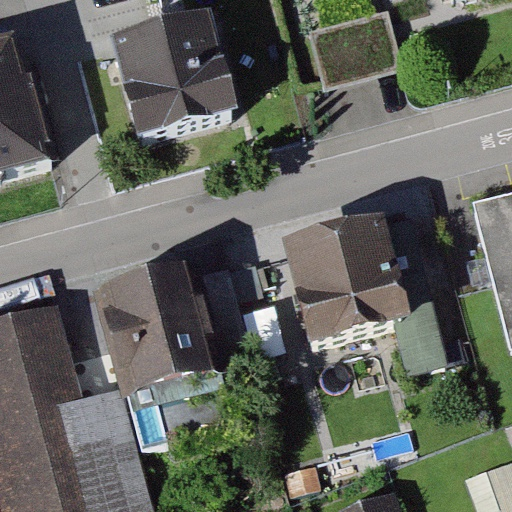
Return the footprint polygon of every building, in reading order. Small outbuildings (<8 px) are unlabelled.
[(439,0),(443,16),(506,0),(439,0)] [(388,20),(312,41),(327,95),(366,84),(403,75),(392,35),(388,20)] [(209,28),(110,53),(135,150),(234,125),(209,28)] [(19,45),(0,49),(0,187),(52,174),(19,45)] [(511,203),(467,215),(508,368),(511,366),(511,203)] [(413,227),(280,259),(307,368),(396,346),(407,391),(451,381),(413,227)] [(224,277),(99,308),(127,419),(226,394),(222,377),(248,370),(224,277)] [(253,351),(284,349),(282,313),(251,315),(253,351)] [(57,319),(0,334),(0,511),(77,511),(64,458),(92,451),(57,319)] [(486,511),(511,511),(511,467),(474,482),(486,511)]
